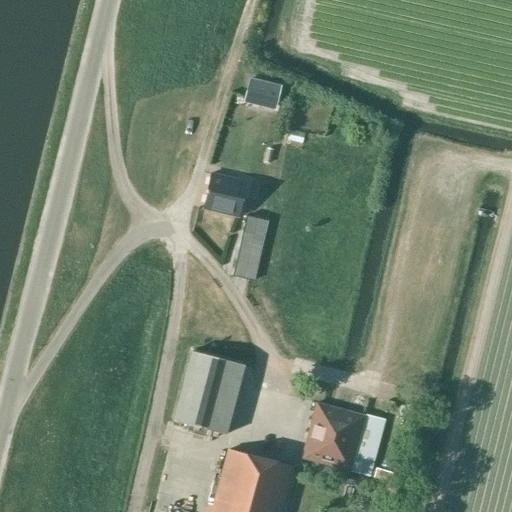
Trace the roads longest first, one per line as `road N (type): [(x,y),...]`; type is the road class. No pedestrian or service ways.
road 1 (unclassified): [(0,439),(108,0)]
road 2 (track): [(170,228),(203,161),(251,0)]
